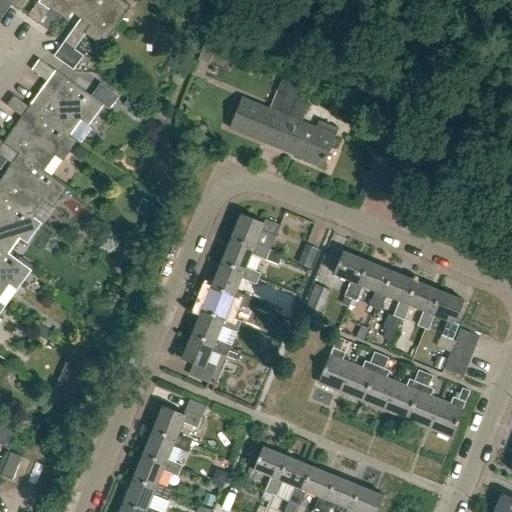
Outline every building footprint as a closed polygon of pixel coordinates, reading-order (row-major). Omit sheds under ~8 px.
[(3,0),(18,10),(25,0),(3,0)] [(39,0),(27,17),(24,21),(34,28),(37,24),(49,8),(66,20),(75,9),(73,8),(79,0),(39,0)] [(75,9),(83,15),(63,42),(73,49),(85,34),(102,46),(126,12),(109,0),(79,0),(73,8),(75,9)] [(62,130),(74,115),(88,125),(103,105),(55,70),(54,71),(47,65),(39,60),(38,60),(31,70),(47,81),(29,106),(62,131),(62,130)] [(100,84),(91,96),(103,105),(109,109),(117,97),(100,84)] [(62,131),(29,106),(13,95),(5,105),(21,116),(3,142),(36,167),(37,166),(48,150),(62,161),(77,141),(62,130),(62,131)] [(277,144),(296,98),(295,98),(288,115),(241,97),(229,127),(266,142),(267,140),(277,144)] [(296,98),(277,144),(287,148),(286,150),(323,165),(335,135),(339,127),(320,120),(316,128),(301,121),(308,103),(296,98)] [(37,166),(36,167),(3,142),(2,143),(0,141),(0,168),(6,161),(10,164),(0,178),(0,194),(26,213),(38,197),(52,207),(66,187),(37,166)] [(379,190),(388,167),(373,161),(364,183),(368,185),(379,190)] [(390,194),(399,171),(388,167),(379,190),(390,194)] [(400,198),(409,176),(399,171),(390,194),(400,198)] [(409,176),(400,198),(412,203),(421,182),(421,180),(409,176)] [(0,249),(0,250),(1,248),(12,233),(26,243),(41,223),(26,213),(0,194),(0,249)] [(253,247),(255,242),(261,229),(275,235),(280,224),(264,218),(263,222),(240,213),(230,237),(253,247)] [(270,248),(255,242),(253,247),(230,237),(220,261),(244,271),(246,267),(251,253),(266,259),(278,264),(282,253),(270,248)] [(310,269),(318,251),(306,246),(305,245),(297,264),(310,269)] [(125,270),(133,252),(121,247),(113,265),(125,270)] [(31,270),(1,248),(0,250),(0,249),(0,282),(2,280),(16,290),(31,270)] [(357,284),(367,261),(342,251),(332,274),(350,281),(344,296),(341,305),(348,308),(351,300),(355,301),(355,300),(361,286),(357,284)] [(260,272),(246,267),(244,271),(220,261),(211,285),(234,295),(236,291),(242,277),(256,283),(260,272)] [(381,294),(391,271),(367,261),(357,284),(361,286),(374,291),(368,306),(379,310),(385,295),(381,294)] [(405,303),(415,280),(391,271),(381,294),(385,295),(398,301),(393,315),(386,332),(394,336),(400,320),(403,321),(404,320),(409,305),(405,303)] [(429,313),(439,290),(415,280),(405,303),(409,305),(423,310),(417,325),(416,326),(414,325),(408,341),(418,345),(424,330),(427,331),(428,329),(434,315),(429,313)] [(320,318),(331,291),(315,284),(304,312),(320,318)] [(250,296),(236,291),(234,295),(211,285),(201,309),(225,319),(227,314),(232,301),(246,307),(250,296)] [(429,313),(434,315),(447,320),(441,335),(452,339),(457,327),(458,324),(454,323),(463,300),(439,290),(429,313)] [(241,320),(227,314),(225,319),(201,309),(191,333),(215,343),(217,339),(222,326),(236,331),(241,320)] [(456,338),(475,346),(479,336),(460,328),(456,338)] [(181,358),(204,367),(212,350),(226,356),(231,345),(217,339),(215,343),(191,333),(181,358)] [(340,392),(351,365),(342,361),(345,354),(340,351),(344,340),(337,337),(333,348),(330,356),(328,355),(317,382),(340,392)] [(471,356),(475,346),(456,338),(452,348),(471,356)] [(467,366),(471,356),(452,348),(448,358),(467,366)] [(373,374),(381,355),(374,352),(369,363),(369,364),(364,362),(361,368),(351,365),(340,392),(362,401),(373,374)] [(384,410),(395,382),(385,378),(388,372),(383,370),(383,369),(388,357),(381,355),(373,374),(362,401),(384,410)] [(463,376),(467,366),(448,358),(444,368),(463,376)] [(432,368),(441,372),(444,363),(435,360),(432,368)] [(72,404),(86,372),(66,363),(55,389),(58,390),(55,397),(72,404)] [(417,391),(425,372),(418,370),(414,381),(413,382),(408,380),(405,386),(395,382),(384,410),(406,419),(417,391)] [(428,428),(439,400),(430,396),(433,390),(427,387),(428,386),(432,375),(425,372),(417,391),(406,419),(428,428)] [(439,400),(428,428),(451,437),(462,410),(465,401),(469,391),(469,390),(462,388),(457,398),(457,400),(452,398),(449,405),(439,400)] [(152,429),(175,439),(177,434),(183,421),(197,427),(202,416),(186,410),(185,414),(162,405),(152,429)] [(0,448),(6,452),(13,435),(0,424),(0,448)] [(192,441),(177,434),(175,439),(152,429),(142,453),(166,463),(167,458),(173,445),(187,451),(192,441)] [(278,479),(287,456),(262,446),(253,469),(270,476),(264,491),(264,492),(271,495),(275,497),(275,496),(282,481),(278,479)] [(13,481),(22,457),(11,452),(2,476),(13,481)] [(182,464),(167,458),(166,463),(142,453),(133,477),(156,487),(158,482),(163,469),(178,475),(182,464)] [(302,489),(311,466),(287,456),(278,479),(282,481),(275,496),(275,497),(274,498),(287,503),(283,511),(292,511),(296,505),(299,507),(300,505),(306,490),(302,489)] [(326,498),(335,476),(311,466),(302,489),(306,490),(319,496),(313,511),(311,511),(324,511),(330,500),(326,498)] [(353,511),(354,510),(349,508),(359,486),(335,476),(326,498),(330,500),(343,505),(339,511),(353,511)] [(172,488),(158,482),(156,487),(133,477),(123,501),(147,511),(148,507),(160,511),(162,511),(168,499),(172,488)] [(349,508),(354,510),(358,511),(376,511),(384,496),(359,486),(349,508)] [(511,511),(511,496),(501,493),(493,511),(511,511)] [(147,511),(123,501),(118,511),(160,511),(148,507),(147,511)]
